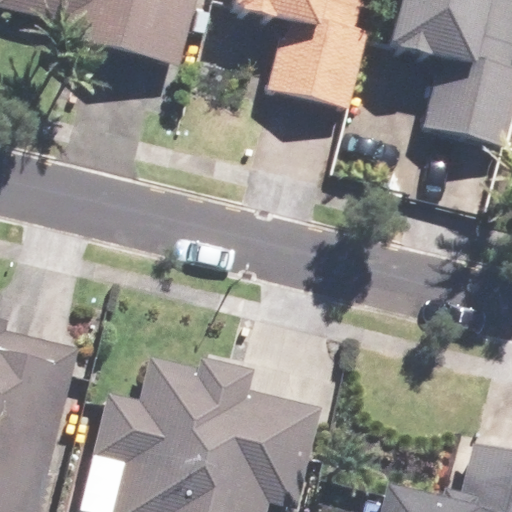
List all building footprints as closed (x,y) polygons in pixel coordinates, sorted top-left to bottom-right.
[(164,75),(182,0),(0,0),(0,16),(43,27),(38,44),(164,75)] [(216,0),(211,23),(269,36),(254,99),(333,118),(352,41),(341,38),(349,0),(216,0)] [(511,0),(381,0),(367,60),(425,74),(410,137),(489,156),(508,78),(496,76),(511,8),(511,0)] [(0,511),(24,511),(64,355),(0,338),(0,511)] [(265,511),(284,511),(309,414),(235,395),(239,378),(187,365),(184,376),(137,365),(127,407),(96,399),(68,511),(255,511),(256,510),(265,511)] [(511,511),(511,463),(460,451),(447,505),(425,499),(424,505),(387,496),(385,505),(360,499),(357,511),(511,511)]
